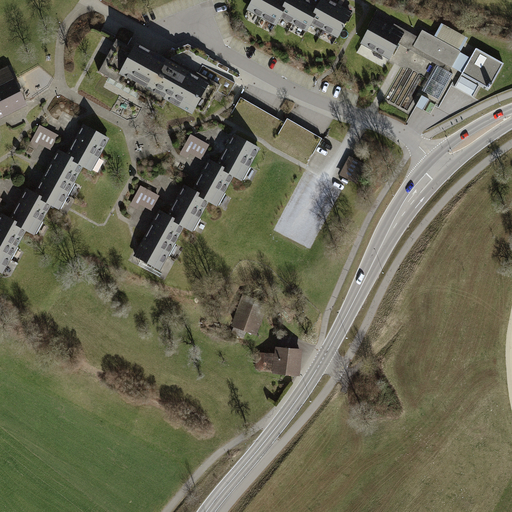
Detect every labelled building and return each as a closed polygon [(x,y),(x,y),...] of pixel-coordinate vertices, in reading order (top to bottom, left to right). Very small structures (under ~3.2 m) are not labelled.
[(250,0),(244,13),(260,22),(271,0),(250,0)] [(271,0),(260,22),(275,30),(280,21),(290,0),(271,0)] [(308,0),(290,0),(280,21),(293,28),(308,0)] [(308,0),(293,28),(307,35),(311,29),(322,7),(309,0),(308,0)] [(339,8),(326,0),(322,7),(311,29),(324,36),(339,8)] [(337,43),(352,14),(339,8),(324,36),(337,43)] [(398,45),(406,32),(393,24),(390,28),(375,19),(360,45),(389,61),(398,45)] [(422,88),(436,96),(469,39),(441,23),(432,37),(420,30),(415,37),(406,32),(398,45),(435,66),(422,88)] [(194,117),(211,86),(118,34),(98,71),(151,101),(161,107),(165,101),(194,117)] [(504,64),(475,48),(455,86),(473,95),(478,85),(489,91),(504,64)] [(0,123),(28,110),(26,106),(14,81),(8,68),(0,72),(0,123)] [(422,97),(417,108),(425,111),(430,101),(422,97)] [(91,175),(110,142),(84,127),(68,156),(59,151),(34,194),(27,190),(10,220),(3,215),(0,219),(0,274),(2,276),(25,234),(35,240),(53,209),(61,213),(85,171),(91,175)] [(51,150),(58,137),(40,127),(30,145),(38,149),(40,144),(51,150)] [(242,184),(260,150),(231,134),(216,162),(208,158),(191,189),(182,184),(165,215),(158,211),(132,257),(159,272),(183,228),(191,233),(207,204),(216,209),(233,179),(242,184)] [(200,159),(208,146),(189,136),(179,154),(187,158),(189,153),(200,159)] [(356,186),(366,166),(350,157),(340,177),(356,186)] [(151,211),(159,196),(140,185),(129,205),(137,209),(140,205),(151,211)] [(230,330),(258,339),(269,307),(241,298),(230,330)] [(300,376),(303,349),(276,346),(276,353),(258,351),(256,368),(275,370),(274,374),(300,376)]
